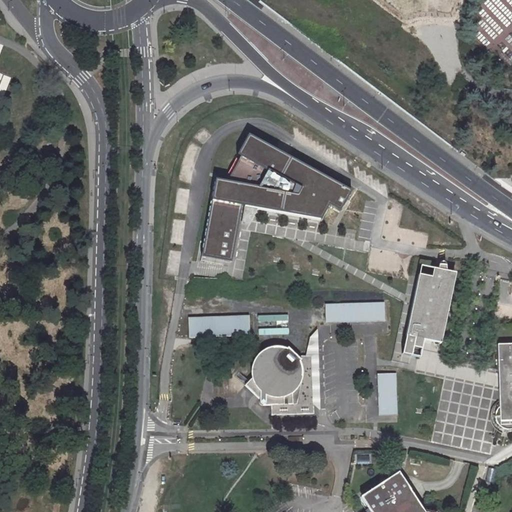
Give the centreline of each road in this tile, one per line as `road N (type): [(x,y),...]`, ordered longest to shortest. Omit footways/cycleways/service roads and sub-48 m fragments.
road 1 (secondary): [(52,0),(50,39),(95,93),(105,127),(100,377),(84,511)]
road 2 (secondary): [(122,511),(136,413),(141,154)]
road 3 (secondary): [(511,208),(233,0)]
road 4 (secondary): [(302,96),(511,231)]
road 5 (secondary): [(302,96),(231,78),(177,111),(141,154)]
road 6 (secondary): [(141,154),(139,9)]
road 7 (secondary): [(196,0),(302,96)]
